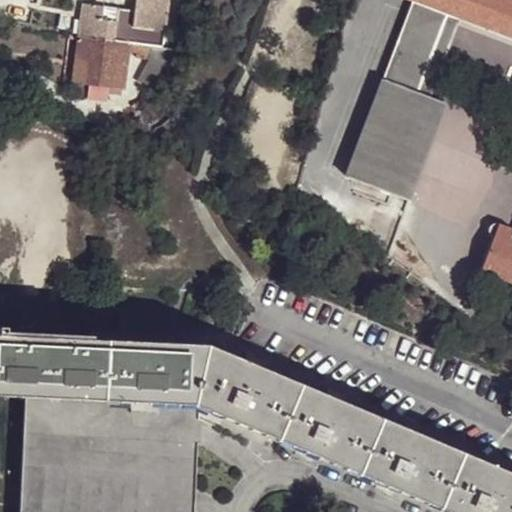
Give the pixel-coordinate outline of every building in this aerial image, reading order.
[(168,36),(172,0),(138,0),(136,32),(168,36)] [(511,0),(402,0),(411,3),(445,16),(458,21),(511,40),(511,0)] [(381,80),(383,81),(415,93),(445,16),(411,3),(381,80)] [(83,5),(79,38),(129,45),(132,24),(116,23),(102,20),(103,7),(83,5)] [(119,10),(103,7),(102,20),(116,23),(119,10)] [(415,93),(429,98),(458,21),(445,16),(415,93)] [(137,82),(149,89),(170,51),(162,50),(152,49),(129,45),(79,38),(73,81),(89,84),(108,87),(124,89),(128,52),(137,54),(137,56),(151,58),(150,61),(137,82)] [(415,93),(383,81),(346,179),(404,202),(442,103),(429,98),(415,93)] [(108,87),(89,84),(87,98),(106,101),(108,87)] [(479,271),(511,283),(511,231),(511,230),(511,227),(496,222),(493,222),(487,224),(485,229),(487,235),(492,238),(479,271)] [(47,399),(50,340),(3,337),(0,337),(0,396),(24,398),(47,399)] [(47,399),(116,404),(121,344),(50,340),(47,399)] [(157,408),(196,410),(204,348),(121,344),(116,404),(129,405),(145,407),(157,408)] [(196,410),(199,410),(272,441),(295,386),(204,348),(196,410)] [(295,386),(272,441),(354,475),(377,421),(295,386)] [(193,511),(199,410),(196,410),(157,408),(157,415),(145,415),(129,413),(129,405),(116,404),(47,399),(24,398),(17,511),(193,511)] [(145,407),(129,405),(129,413),(145,415),(145,407)] [(377,421),(354,475),(436,509),(459,455),(377,421)] [(511,511),(511,477),(459,455),(436,509),(441,511),(511,511)]
